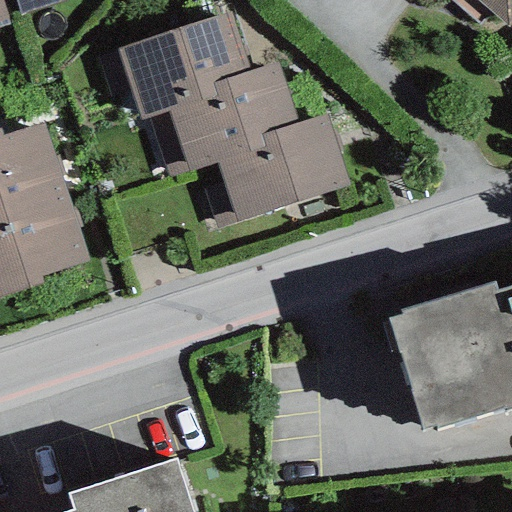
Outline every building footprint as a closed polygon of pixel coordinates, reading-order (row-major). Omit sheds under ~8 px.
[(0,0),(0,24),(13,21),(6,0),(0,0)] [(15,0),(20,15),(67,0),(15,0)] [(511,20),(511,0),(480,0),(509,24),(511,20)] [(229,9),(116,46),(118,51),(97,58),(110,97),(130,90),(139,118),(148,114),(215,93),(211,81),(248,69),(229,9)] [(276,60),(248,69),(211,81),(215,93),(148,114),(168,176),(215,161),(264,145),(260,133),(296,121),(276,60)] [(325,112),(296,121),(260,133),(264,145),(215,161),(222,182),(203,188),(216,228),(349,186),(325,112)] [(0,214),(66,193),(42,121),(1,134),(0,131),(0,214)] [(66,193),(0,214),(0,296),(42,282),(40,276),(88,260),(66,193)] [(493,277),(386,311),(421,423),(435,419),(436,422),(503,402),(505,407),(511,404),(511,279),(496,284),(493,277)] [(195,511),(178,455),(73,487),(77,501),(56,507),(58,511),(195,511)]
